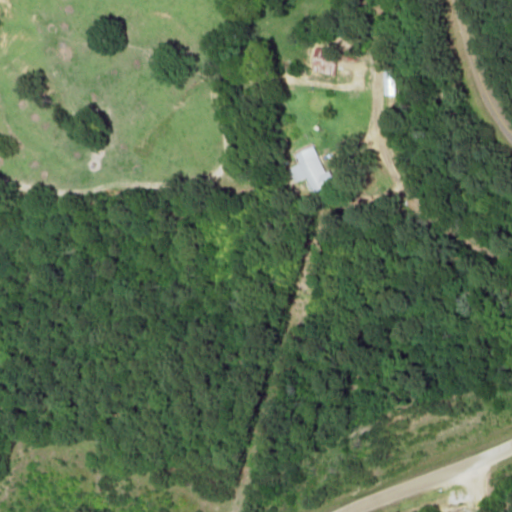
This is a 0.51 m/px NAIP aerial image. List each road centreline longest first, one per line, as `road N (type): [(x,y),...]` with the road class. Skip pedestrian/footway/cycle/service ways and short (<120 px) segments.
road 1 (residential): [(349,511),(511,444)]
road 2 (tertiary): [(511,133),(481,84),(456,0)]
